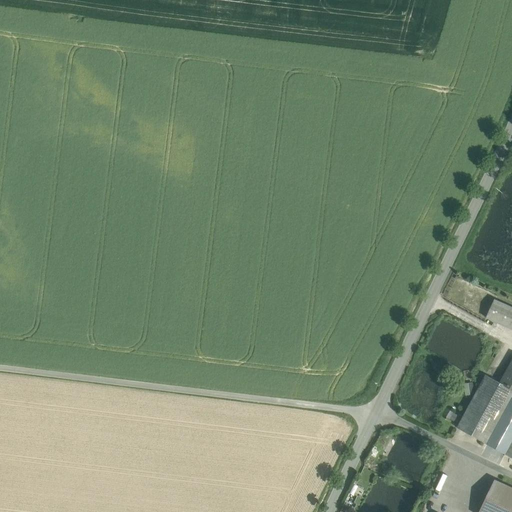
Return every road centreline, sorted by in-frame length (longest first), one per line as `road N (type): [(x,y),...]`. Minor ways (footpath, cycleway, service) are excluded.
road 1 (track): [(375,413),(0,367)]
road 2 (tertiary): [(511,133),(375,413)]
road 3 (unclassified): [(511,476),(375,413)]
